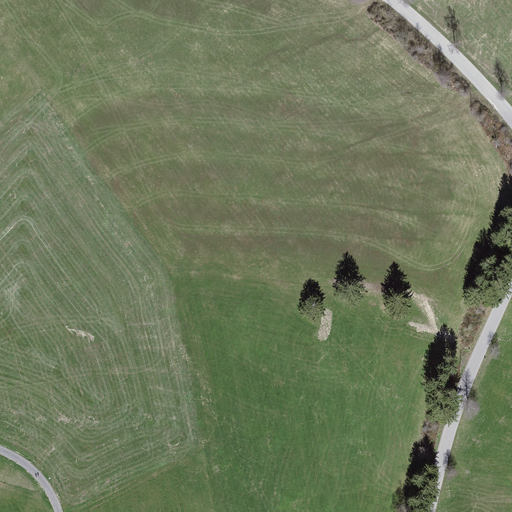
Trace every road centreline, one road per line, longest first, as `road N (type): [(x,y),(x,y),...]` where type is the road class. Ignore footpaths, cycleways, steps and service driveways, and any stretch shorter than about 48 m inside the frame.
road 1 (unclassified): [(511,284),(476,357),(430,511)]
road 2 (unclassified): [(394,0),(511,116)]
